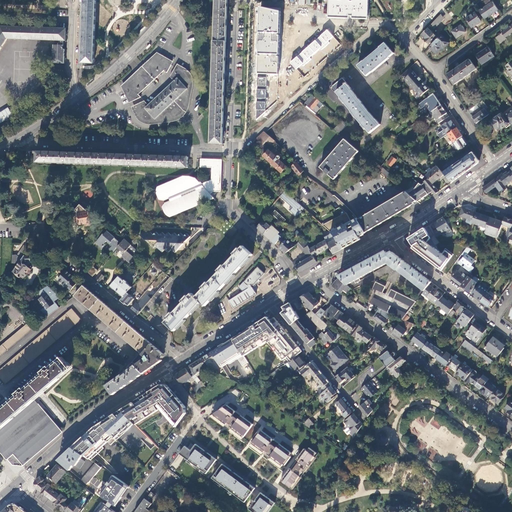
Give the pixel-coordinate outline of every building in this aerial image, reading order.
[(95,0),(82,0),(82,2),(82,4),(84,4),(84,12),(89,12),(89,10),(90,10),(91,9),(96,9),(95,0)] [(370,0),(329,0),(328,17),(370,20),(370,0)] [(498,10),(496,6),(493,2),(479,11),(485,19),(490,16),(489,14),(492,12),(493,14),(498,10)] [(227,7),(215,7),(215,23),(227,23),(227,16),(229,16),(229,13),(229,12),(227,11),(227,7)] [(259,7),(258,73),(266,73),(278,73),(281,12),(259,7)] [(89,12),(84,12),(84,16),(82,16),(82,18),(81,20),(83,21),(83,28),(95,28),(96,9),(91,9),(90,10),(89,10),(89,12)] [(466,19),(472,28),(481,22),(475,12),(466,19)] [(445,18),(441,14),(431,25),(434,29),(445,18)] [(227,23),(215,23),(214,42),(226,42),(226,34),(228,35),(229,32),(229,31),(226,31),(227,23)] [(495,38),(500,44),(507,39),(506,37),(511,32),(511,23),(503,28),(503,27),(500,29),(503,32),(502,33),(495,38)] [(431,25),(421,35),(426,39),(425,40),(429,44),(436,36),(432,32),(434,29),(431,25)] [(452,32),(456,38),(466,32),(461,25),(452,32)] [(8,38),(59,40),(59,45),(53,45),(53,63),(64,63),(65,49),(63,49),(63,40),(65,40),(65,29),(1,27),(0,28),(0,49),(1,48),(2,48),(1,47),(7,39),(8,38)] [(83,40),(83,47),(88,47),(88,46),(89,46),(89,47),(94,47),(95,28),(83,28),(83,35),(81,35),(81,37),(81,40),(83,40)] [(328,41),(333,36),(327,29),(290,62),(297,70),(302,65),(304,66),(311,60),(310,58),(320,48),(322,50),(330,43),(328,41)] [(441,35),(430,47),(436,53),(442,47),(443,48),(449,43),(441,35)] [(226,42),(214,42),(214,58),(226,58),(226,54),(228,54),(228,51),(228,50),(226,50),(226,42)] [(358,66),(367,76),(372,72),(389,58),(389,57),(394,53),(385,43),(380,47),(379,46),(377,47),(375,49),(377,51),(367,59),(365,57),(363,59),(362,60),(363,61),(358,66)] [(88,47),(83,47),(82,51),(80,51),(80,53),(80,55),(82,55),(82,63),(94,63),(94,47),(89,47),(89,46),(88,46),(88,47)] [(495,56),(489,48),(476,56),(482,65),(495,56)] [(126,87),(133,101),(141,97),(138,94),(164,70),(167,73),(172,65),(158,57),(156,59),(126,87)] [(226,58),(214,58),(213,77),(225,77),(225,70),(227,70),(227,68),(227,66),(225,65),(226,58)] [(476,69),(470,60),(460,66),(460,65),(456,68),(457,69),(447,75),(454,85),(476,69)] [(147,120),(152,121),(173,118),(178,116),(181,114),(184,110),(186,106),(190,84),(190,80),(188,77),(185,73),(176,67),(170,77),(175,81),(149,105),(144,101),(135,105),(140,115),(143,118),(147,120)] [(418,78),(410,68),(402,75),(413,88),(412,89),(414,92),(415,92),(416,92),(420,97),(429,89),(419,77),(418,78)] [(257,91),(256,119),(265,112),(266,73),(258,73),(257,91)] [(225,77),(213,77),(212,96),(224,96),(224,88),(227,88),(227,86),(227,85),(225,85),(225,77)] [(366,128),(370,133),(381,125),(376,119),(362,103),(351,89),(342,78),(332,87),(340,97),(339,99),(341,101),(343,104),(344,103),(351,111),(350,113),(351,115),(353,117),(355,116),(361,124),(360,125),(362,127),(364,130),(366,128)] [(458,87),(462,93),(468,89),(463,83),(458,87)] [(423,101),(431,112),(441,105),(433,94),(423,101)] [(325,105),(312,95),(305,103),(316,113),(320,108),(317,105),(318,103),(322,106),(324,106),(325,105)] [(224,96),(212,96),(212,112),(223,112),(224,105),(226,105),(226,103),(226,101),(224,101),(224,96)] [(489,114),(486,109),(488,108),(483,100),(478,104),(482,110),(472,117),(476,124),(480,121),(489,114)] [(431,112),(439,123),(445,119),(444,117),(448,115),(441,105),(431,112)] [(0,111),(0,122),(13,115),(7,107),(0,111)] [(509,123),(504,116),(500,110),(496,113),(498,116),(497,116),(496,116),(495,117),(496,118),(491,121),(497,130),(500,128),(501,129),(505,126),(509,123)] [(223,112),(212,112),(211,127),(223,128),(223,120),(226,120),(226,118),(226,117),(223,117),(223,112)] [(448,134),(457,128),(451,119),(441,126),(444,130),(441,131),(440,132),(440,133),(439,134),(439,135),(439,136),(441,139),(448,134)] [(343,121),(334,129),(338,134),(347,125),(343,121)] [(479,132),(480,130),(485,127),(480,121),(476,124),(475,125),(479,132)] [(223,132),(223,128),(211,127),(211,143),(222,144),(223,136),(225,136),(225,134),(225,132),(223,132)] [(463,136),(457,128),(448,134),(454,142),(463,136)] [(260,136),(256,139),(263,145),(266,141),(272,146),(275,142),(276,141),(266,133),(264,132),(260,136)] [(454,142),(453,143),(459,152),(468,145),(463,136),(454,142)] [(334,180),(359,151),(345,139),(320,167),(334,180)] [(265,154),(263,156),(281,173),(287,167),(279,160),(280,159),(281,158),(280,156),(279,156),(278,156),(279,154),(272,148),(270,150),(268,149),(266,150),(267,152),(265,154)] [(45,152),(37,151),(37,160),(37,162),(56,163),(56,152),(49,152),(49,150),(47,149),(45,149),(45,152)] [(71,163),(72,152),(68,152),(68,150),(66,150),(64,150),(64,152),(56,152),(56,163),(71,163)] [(37,160),(37,151),(29,151),(29,160),(37,160)] [(71,163),(87,164),(88,153),(83,153),(83,151),(81,151),(79,151),(79,153),(72,152),(71,163)] [(103,165),(104,154),(99,153),(99,151),(97,151),(95,151),(95,153),(88,153),(87,164),(97,164),(103,165)] [(103,165),(122,165),(122,155),(115,154),(115,152),(112,152),(111,152),(111,154),(104,154),(103,165)] [(446,176),(452,183),(468,171),(479,163),(480,161),(474,152),(462,161),(461,160),(444,173),(446,176)] [(122,165),(138,166),(138,155),(133,155),(134,153),(132,153),(130,153),(130,155),(122,155),(122,165)] [(138,166),(154,167),(154,156),(149,155),(149,153),(147,153),(145,153),(145,155),(138,155),(138,166)] [(154,167),(169,167),(170,156),(165,156),(165,154),(163,154),(161,154),(161,156),(154,156),(154,167)] [(180,157),(181,154),(178,154),(177,154),(176,157),(170,156),(169,167),(188,168),(188,159),(188,157),(180,157)] [(369,157),(367,159),(379,170),(382,166),(374,159),(373,160),(369,157)] [(387,164),(391,167),(396,160),(392,157),(387,164)] [(193,205),(212,197),(210,194),(212,193),(213,191),(220,192),(222,160),(201,159),(201,162),(200,165),(200,167),(212,168),(212,180),(201,184),(196,179),(192,179),(184,179),(181,180),(159,189),(160,194),(157,195),(159,199),(162,198),(163,200),(169,198),(170,201),(165,203),(165,206),(162,207),(164,211),(167,210),(169,215),(193,205)] [(290,165),(299,176),(303,171),(296,163),(294,164),(293,162),(290,165)] [(387,176),(390,172),(384,167),(381,171),(387,176)] [(429,178),(428,179),(432,184),(434,183),(435,184),(440,180),(441,181),(446,176),(444,173),(439,168),(438,167),(433,170),(429,174),(427,176),(429,178)] [(511,173),(510,171),(504,175),(503,174),(501,175),(499,177),(505,185),(511,180),(511,173)] [(506,188),(505,185),(499,177),(483,188),(487,193),(496,187),(497,186),(499,188),(501,191),(506,188)] [(439,192),(428,179),(423,182),(424,183),(422,185),(428,194),(432,192),(434,195),(439,192)] [(417,201),(421,198),(422,199),(428,194),(422,185),(419,183),(415,188),(413,187),(406,191),(417,201)] [(298,218),(305,209),(285,191),(280,196),(293,208),(290,211),(298,218)] [(358,220),(366,232),(369,230),(408,207),(414,204),(413,203),(417,201),(406,191),(402,194),(401,193),(362,216),(363,217),(358,220)] [(88,212),(80,205),(75,211),(78,214),(80,225),(85,224),(91,223),(92,223),(92,221),(91,216),(90,212),(88,212)] [(460,216),(473,221),(476,212),(463,208),(460,216)] [(272,214),(283,223),(286,220),(275,210),(272,214)] [(473,221),(472,223),(486,228),(490,217),(476,212),(473,221)] [(222,226),(227,220),(220,213),(214,219),(222,226)] [(346,213),(323,225),(331,232),(335,236),(335,237),(342,249),(353,243),(361,239),(359,236),(366,232),(358,220),(356,217),(350,220),(348,216),(346,213)] [(429,225),(433,231),(435,235),(440,233),(446,233),(446,230),(449,231),(451,229),(443,217),(429,225)] [(490,217),(486,228),(485,232),(498,237),(502,225),(503,222),(490,217)] [(505,217),(503,222),(502,225),(511,228),(511,227),(511,219),(510,219),(505,217)] [(224,236),(234,226),(227,220),(222,226),(195,255),(211,271),(235,244),(229,239),(228,240),(224,236)] [(260,231),(264,234),(271,227),(263,221),(257,228),(260,231)] [(412,248),(441,271),(453,255),(445,248),(442,254),(427,243),(431,238),(435,235),(433,231),(429,225),(408,239),(413,246),(412,248)] [(283,236),(272,226),(271,227),(264,234),(268,238),(271,241),(272,241),(275,244),(277,242),(279,240),(283,236)] [(171,250),(175,253),(190,237),(187,233),(184,236),(181,233),(178,236),(174,233),(172,236),(168,233),(166,235),(162,232),(159,235),(156,232),(153,235),(150,231),(147,234),(144,231),(140,235),(153,248),(156,246),(163,252),(165,249),(169,253),(171,250)] [(117,247),(121,244),(115,238),(107,232),(96,244),(102,248),(105,245),(104,244),(106,241),(112,246),(110,249),(113,252),(117,247)] [(335,236),(331,232),(324,236),(326,240),(330,248),(333,254),(337,252),(342,249),(335,237),(335,236)] [(287,238),(284,235),(283,236),(279,240),(283,243),(279,248),(281,250),(285,253),(286,252),(289,251),(292,249),(293,248),(295,247),(287,239),(287,238)] [(124,253),(131,245),(125,239),(121,244),(117,247),(121,250),(124,253)] [(307,268),(316,262),(314,257),(309,249),(308,247),(308,246),(305,243),(301,240),(296,245),(303,252),(304,252),(306,255),(300,259),(302,262),(300,263),(298,260),(293,263),(299,273),(307,268)] [(330,248),(326,240),(309,249),(314,257),(330,248)] [(130,264),(140,252),(131,244),(131,245),(124,253),(122,255),(121,256),(130,264)] [(22,258),(29,248),(24,246),(17,255),(15,255),(15,264),(18,264),(22,259),(22,258)] [(201,302),(206,306),(215,296),(230,279),(246,262),(252,255),(244,247),(241,250),(239,249),(234,254),(235,256),(225,267),(224,266),(219,271),(220,273),(209,284),(208,283),(203,289),(204,290),(198,297),(196,296),(196,297),(192,294),(189,297),(188,296),(183,302),(184,303),(174,314),(173,313),(168,319),(169,320),(166,323),(175,331),(181,325),(193,311),(201,302)] [(472,258),(476,252),(471,249),(461,261),(469,267),(475,260),(472,258)] [(388,254),(386,251),(382,253),(373,258),(349,271),(339,276),(339,277),(347,285),(354,281),(356,283),(361,280),(359,278),(388,263),(425,291),(429,285),(431,282),(427,278),(410,265),(396,255),(392,252),(388,254)] [(32,261),(25,255),(22,259),(18,264),(13,272),(22,280),(26,275),(25,273),(29,268),(28,267),(32,261)] [(477,264),(475,262),(468,271),(471,272),(477,264)] [(88,272),(93,276),(98,270),(93,266),(88,272)] [(61,276),(65,271),(64,270),(60,267),(56,272),(61,276)] [(265,274),(258,267),(238,288),(243,292),(229,301),(234,308),(257,294),(252,287),(265,274)] [(75,278),(66,270),(65,271),(61,276),(58,279),(67,287),(66,288),(70,291),(78,282),(75,279),(75,278)] [(456,282),(461,285),(467,277),(463,273),(463,274),(457,270),(451,278),(456,282)] [(96,279),(99,282),(104,276),(101,273),(96,279)] [(123,296),(130,290),(132,287),(127,283),(127,282),(125,280),(124,281),(119,276),(111,286),(123,296)] [(472,279),(468,276),(467,277),(461,285),(468,291),(472,294),(476,288),(474,287),(477,283),(472,279)] [(351,288),(347,285),(339,277),(337,280),(336,280),(334,282),(332,286),(341,293),(344,290),(347,293),(351,288)] [(403,319),(409,311),(416,302),(391,289),(388,295),(383,293),(385,286),(376,282),(366,302),(371,304),(379,309),(393,315),(403,319)] [(488,291),(479,284),(476,288),(472,294),(476,298),(480,301),(487,292),(488,291)] [(443,295),(429,285),(425,291),(424,292),(428,295),(427,297),(436,304),(442,296),(443,295)] [(48,317),(59,308),(54,301),(60,297),(47,286),(38,292),(42,297),(39,299),(41,303),(40,304),(43,307),(44,306),(45,307),(41,310),(48,317)] [(75,296),(91,310),(100,299),(90,291),(84,286),(75,296)] [(122,302),(125,304),(126,303),(129,306),(134,299),(129,294),(131,292),(130,290),(123,296),(120,300),(122,302)] [(136,303),(131,309),(138,314),(157,292),(156,291),(155,292),(153,291),(149,296),(148,294),(138,305),(136,303)] [(492,296),(487,292),(480,301),(482,302),(489,307),(492,303),(489,301),(492,296)] [(320,303),(309,293),(303,296),(299,298),(312,311),(320,303)] [(442,296),(436,304),(449,314),(452,310),(454,307),(453,307),(455,305),(452,302),(451,303),(442,296)] [(100,299),(91,310),(141,353),(133,362),(136,365),(143,374),(153,367),(162,361),(161,358),(164,354),(160,351),(134,328),(117,314),(103,302),(100,299)] [(303,307),(298,299),(294,301),(291,303),(295,311),(296,311),(303,307)] [(371,304),(366,302),(365,304),(360,300),(357,304),(364,310),(366,311),(368,309),(370,310),(371,308),(369,306),(371,304)] [(458,302),(457,302),(455,305),(453,307),(454,307),(463,314),(466,309),(462,306),(458,302)] [(295,311),(291,303),(287,305),(283,307),(285,311),(282,313),(288,321),(302,337),(307,344),(315,338),(307,328),(306,329),(298,320),(300,318),(296,311),(295,311)] [(326,312),(321,309),(316,314),(321,319),(324,315),(331,320),(334,316),(339,320),(343,316),(344,314),(342,312),(335,307),(332,305),(330,308),(329,308),(326,312)] [(0,369),(0,378),(5,384),(81,320),(72,309),(0,369)] [(390,318),(393,315),(379,309),(373,317),(385,326),(388,321),(386,320),(388,318),(389,317),(390,318)] [(471,312),(466,309),(463,314),(460,317),(469,323),(474,315),(471,312)] [(316,314),(312,311),(305,315),(323,331),(329,327),(321,319),(316,314)] [(412,314),(409,311),(403,319),(406,321),(412,314)] [(281,318),(277,321),(272,313),(249,328),(233,339),(243,354),(267,338),(285,364),(288,362),(299,355),(304,351),(281,318)] [(346,318),(343,316),(339,320),(337,323),(351,333),(358,325),(351,319),(348,317),(346,318)] [(413,324),(406,321),(402,327),(399,325),(396,327),(393,332),(399,336),(400,338),(406,330),(407,331),(413,324)] [(0,356),(32,329),(27,324),(0,346),(0,356)] [(473,340),(477,342),(486,330),(482,327),(481,329),(475,324),(468,333),(474,338),(473,340)] [(358,325),(351,333),(361,341),(362,339),(367,343),(372,337),(362,329),(363,328),(361,327),(358,325)] [(322,332),(318,336),(320,338),(322,338),(323,340),(325,343),(329,340),(331,343),(336,339),(337,341),(341,337),(335,332),(333,334),(330,330),(324,335),(322,332)] [(421,336),(417,333),(412,340),(416,343),(414,344),(418,347),(419,345),(423,348),(428,342),(428,341),(425,338),(426,337),(422,334),(421,336)] [(486,348),(498,357),(504,349),(503,348),(505,346),(493,337),(484,349),(485,350),(486,348)] [(379,340),(376,338),(369,346),(371,348),(366,352),(369,354),(375,350),(376,348),(382,352),(386,346),(379,340)] [(222,367),(237,358),(243,354),(233,339),(219,348),(213,352),(219,361),(221,366),(222,367)] [(476,348),(466,340),(462,345),(472,352),(473,351),(476,348)] [(435,358),(441,350),(432,344),(431,344),(428,342),(423,348),(435,358)] [(331,365),(335,370),(348,360),(338,346),(333,350),(332,350),(330,351),(331,352),(328,354),(329,355),(332,359),(335,362),(331,365)] [(485,355),(478,349),(476,348),(473,351),(482,358),(485,355)] [(445,354),(441,350),(435,358),(446,366),(447,365),(453,357),(447,352),(445,354)] [(388,351),(384,354),(379,358),(387,368),(389,366),(396,361),(393,357),(395,356),(395,355),(395,354),(395,353),(394,353),(393,353),(391,355),(388,351)] [(219,361),(213,352),(205,356),(199,360),(207,366),(212,363),(214,365),(215,364),(219,361)] [(248,363),(243,354),(237,358),(243,366),(248,363)] [(306,364),(299,355),(288,362),(293,368),(292,370),(289,372),(292,376),(300,370),(306,364)] [(68,364),(63,357),(61,358),(62,358),(51,367),(50,366),(48,367),(49,368),(48,369),(47,368),(46,370),(45,371),(42,372),(44,374),(40,377),(39,375),(29,384),(30,386),(26,388),(25,387),(23,389),(22,390),(20,391),(20,392),(19,392),(17,394),(18,395),(1,410),(0,408),(0,450),(7,460),(8,460),(13,465),(22,466),(62,432),(58,427),(37,402),(36,400),(34,399),(43,391),(66,371),(70,368),(71,368),(68,364)] [(402,358),(400,357),(397,359),(396,361),(389,366),(389,367),(393,372),(392,372),(397,378),(402,373),(398,368),(406,361),(402,358)] [(462,363),(453,357),(447,365),(451,368),(452,367),(456,370),(462,363)] [(207,366),(199,360),(194,364),(187,368),(192,376),(196,374),(203,369),(207,366)] [(315,367),(310,361),(306,364),(300,370),(305,377),(311,372),(313,375),(318,371),(315,367)] [(133,362),(126,369),(127,371),(107,386),(110,390),(113,395),(128,385),(143,374),(136,365),(133,362)] [(464,363),(456,373),(465,380),(473,370),(464,363)] [(348,367),(335,377),(336,379),(340,383),(345,378),(346,378),(347,379),(350,382),(356,377),(348,367)] [(476,385),(482,377),(473,370),(465,380),(469,383),(471,381),(476,385)] [(325,379),(318,371),(313,375),(325,390),(331,386),(325,379)] [(202,381),(196,374),(192,376),(193,377),(197,382),(199,383),(202,381)] [(475,386),(481,390),(487,382),(489,379),(483,375),(482,377),(476,385),(475,386)] [(131,403),(121,410),(134,425),(160,408),(176,428),(186,413),(186,407),(167,383),(160,382),(159,383),(152,388),(145,392),(138,398),(131,403)] [(378,392),(369,382),(362,388),(370,398),(378,392)] [(490,396),(496,388),(487,382),(481,390),(480,391),(484,394),(485,393),(490,396)] [(334,391),(331,386),(325,390),(321,394),(328,403),(335,396),(334,395),(337,393),(334,391)] [(505,395),(496,388),(490,396),(490,397),(498,404),(505,395)] [(377,405),(383,398),(381,395),(375,400),(375,402),(377,405)] [(342,414),(345,418),(348,415),(352,412),(344,403),(341,399),(337,403),(336,403),(344,413),(342,414)] [(369,399),(359,407),(364,412),(368,417),(373,410),(369,406),(372,403),(369,399)] [(236,411),(227,405),(219,410),(212,415),(226,425),(228,426),(243,438),(244,437),(253,424),(244,418),(236,411)] [(111,416),(101,423),(117,439),(134,425),(121,410),(111,416)] [(350,433),(354,437),(362,425),(357,418),(353,414),(344,422),(352,431),(350,433)] [(438,429),(443,423),(435,417),(430,423),(438,429)] [(303,424),(310,428),(314,424),(309,418),(303,424)] [(101,423),(94,427),(92,429),(84,437),(83,436),(80,440),(72,447),(84,455),(91,460),(92,459),(104,448),(102,445),(107,440),(111,444),(117,439),(101,423)] [(273,439),(262,431),(252,444),(263,453),(265,454),(282,466),(283,465),(291,454),(292,453),(280,444),(273,439)] [(185,446),(180,453),(186,458),(206,473),(217,459),(196,444),(194,446),(191,444),(188,448),(185,446)] [(84,455),(72,447),(63,456),(58,460),(70,470),(75,464),(76,465),(76,466),(80,469),(85,462),(81,459),(84,455)] [(317,453),(310,447),(307,451),(305,448),(301,453),(297,459),(298,460),(291,469),(290,468),(281,480),(291,488),(317,453)] [(89,482),(89,483),(102,467),(96,463),(82,480),(87,484),(89,482)] [(223,463),(212,478),(245,502),(255,488),(223,463)] [(57,483),(67,472),(58,464),(49,476),(53,480),(57,483)] [(101,502),(93,511),(114,511),(109,508),(112,505),(113,506),(115,506),(129,486),(113,475),(99,495),(108,502),(105,505),(101,502)] [(45,480),(41,476),(35,481),(36,487),(38,489),(42,492),(47,485),(43,482),(45,480)] [(50,484),(53,480),(49,476),(45,480),(49,483),(50,484)] [(49,483),(47,485),(42,492),(45,495),(50,498),(55,491),(50,487),(51,485),(50,484),(49,483)] [(55,491),(50,498),(54,501),(58,504),(64,496),(62,494),(60,495),(55,491)] [(252,504),(249,508),(253,511),(268,511),(275,503),(268,497),(261,492),(254,501),(253,500),(251,503),(252,504)] [(149,508),(152,504),(151,503),(152,501),(156,496),(152,493),(147,500),(145,499),(135,511),(150,511),(146,509),(148,507),(149,508)] [(66,511),(69,506),(65,502),(68,499),(64,496),(58,504),(61,507),(66,511)] [(19,502),(17,505),(10,505),(10,506),(15,511),(26,511),(28,509),(19,502)] [(79,511),(81,509),(73,503),(72,502),(69,506),(66,511),(67,511),(79,511)]
